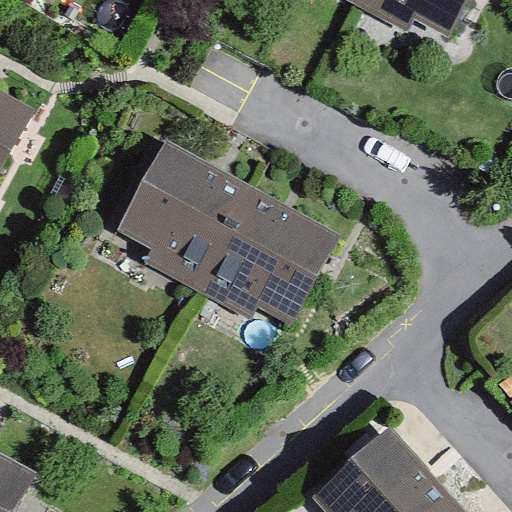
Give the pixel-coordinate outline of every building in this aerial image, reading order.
[(470,0),(343,0),(412,35),(422,16),(454,33),(470,0)] [(0,180),(32,124),(0,105),(0,180)] [(334,248),(173,157),(130,233),(158,249),(150,263),(253,321),(261,307),(291,324),(334,248)] [(460,511),(393,438),(322,503),(330,511),(460,511)] [(0,511),(18,511),(32,487),(0,469),(0,511)]
